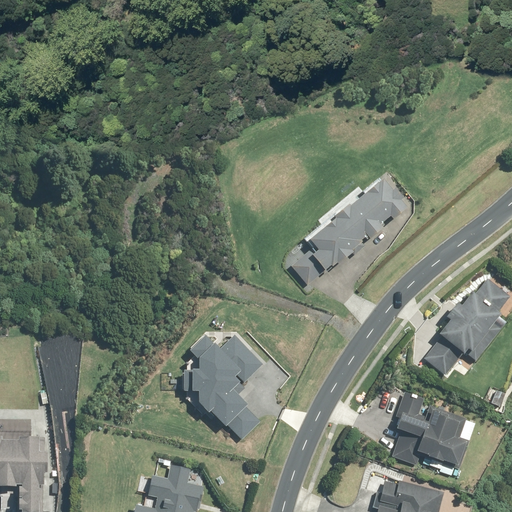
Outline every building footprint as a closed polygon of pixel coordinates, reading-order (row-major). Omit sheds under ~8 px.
[(409,207),(383,177),(306,242),(311,248),(291,265),(309,285),(335,262),(339,267),(409,207)] [(445,318),(449,321),(422,358),(446,376),(463,352),(477,362),(502,329),(493,322),(510,298),(487,280),(476,295),(471,292),(459,308),(455,304),(445,318)] [(187,361),(186,397),(206,415),(210,411),(226,426),(228,425),(243,440),(263,420),(247,405),(249,403),(239,392),(245,385),(236,376),(238,374),(245,381),(264,362),(235,333),(221,347),(205,332),(189,348),(194,354),(187,361)] [(424,397),(404,390),(394,416),(400,418),(395,432),(399,434),(391,457),(416,466),(420,455),(428,458),(426,463),(444,469),(446,463),(458,467),(474,422),(432,407),(427,422),(416,419),(424,397)] [(0,482),(22,482),(22,511),(45,511),(45,470),(49,470),(49,450),(47,450),(47,433),(0,432),(0,482)] [(133,511),(193,511),(194,509),(197,510),(202,488),(186,484),(189,469),(170,464),(167,480),(150,477),(146,495),(155,497),(153,507),(135,504),(133,511)] [(437,511),(442,493),(397,482),(396,484),(382,481),(374,511),(437,511)]
